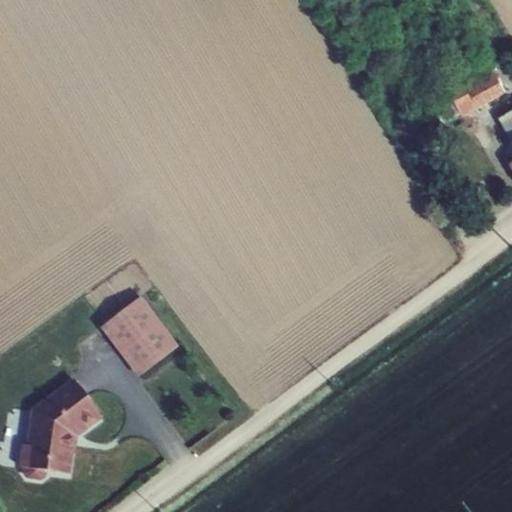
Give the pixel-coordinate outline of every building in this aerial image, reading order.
[(491,65),(495,73),(502,69),(498,62),(491,65)] [(491,64),(447,87),(448,90),(461,115),(462,117),(507,94),(495,73),(491,65),(491,64)] [(461,115),(448,90),(431,100),(442,124),(461,115)] [(511,109),(499,118),(511,141),(511,109)] [(101,327),(139,377),(179,347),(142,296),(101,327)] [(47,471),(71,474),(73,452),(76,453),(78,436),(102,417),(74,379),(32,408),(28,445),(23,444),(19,467),(24,468),(23,472),(26,478),(42,480),(47,477),(47,471)]
